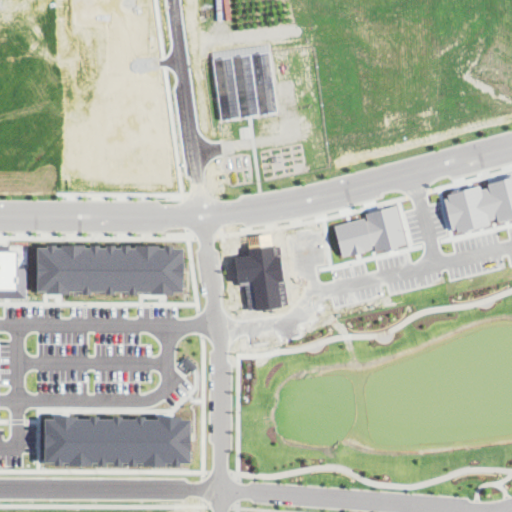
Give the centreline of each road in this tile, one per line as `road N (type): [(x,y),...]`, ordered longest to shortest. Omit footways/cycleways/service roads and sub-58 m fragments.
road 1 (tertiary): [(0,212),(243,208),(511,143)]
road 2 (residential): [(203,212),(221,352),(219,511)]
road 3 (residential): [(511,504),(491,510),(221,490)]
road 4 (residential): [(0,398),(146,400),(167,384),(170,324)]
road 5 (residential): [(221,490),(0,486)]
road 6 (residential): [(218,323),(0,323)]
